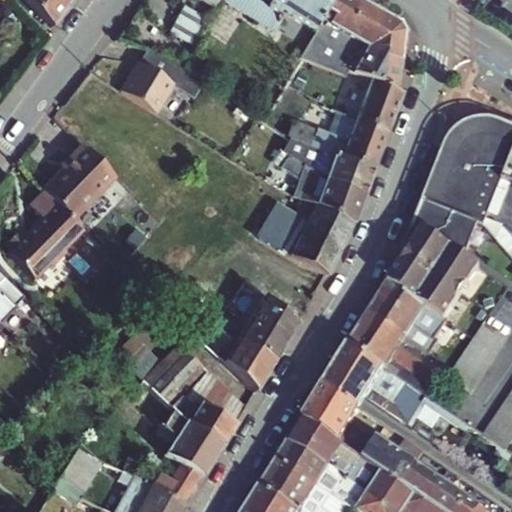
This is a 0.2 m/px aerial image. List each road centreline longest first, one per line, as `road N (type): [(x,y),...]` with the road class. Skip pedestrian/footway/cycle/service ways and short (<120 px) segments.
road 1 (residential): [(212,511),(353,272),(425,84),(434,12)]
road 2 (tertiary): [(0,151),(110,0)]
